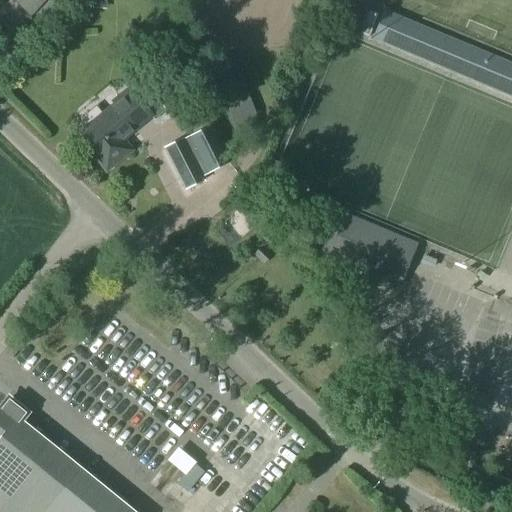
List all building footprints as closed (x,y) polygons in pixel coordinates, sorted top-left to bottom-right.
[(38,20),(57,1),(55,0),(22,0),(20,3),(38,20)] [(511,65),(383,12),(371,40),(511,98),(511,65)] [(94,107),(79,120),(86,129),(80,133),(90,145),(87,148),(106,172),(123,159),(132,152),(124,143),(123,141),(135,131),(134,129),(150,116),(151,116),(154,120),(165,110),(162,107),(156,99),(145,108),(128,89),(112,102),(114,105),(101,116),(94,107)] [(185,139),(163,149),(182,189),(203,178),(202,177),(218,169),(200,132),(185,139)] [(345,215),(327,258),(353,269),(348,280),(367,288),(372,277),(398,288),(416,245),(345,215)] [(511,246),(511,242),(480,232),(471,261),(504,271),(511,246)] [(0,511),(127,511),(81,475),(68,465),(54,453),(45,446),(30,434),(21,427),(28,418),(9,403),(0,414),(0,511)] [(176,467),(195,431),(169,417),(149,453),(176,467)] [(193,464),(177,483),(187,491),(202,472),(193,464)] [(195,511),(228,511),(201,499),(195,511)]
